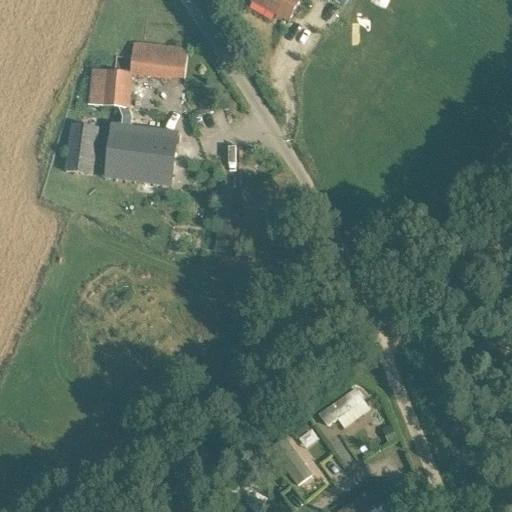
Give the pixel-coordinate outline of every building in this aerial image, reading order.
[(290,23),(294,14),(302,0),(253,0),(252,3),(290,23)] [(131,74),(165,78),(185,80),(189,50),(134,44),(131,74)] [(91,107),(103,108),(106,74),(94,73),(91,107)] [(95,158),(99,128),(73,124),(66,172),(92,176),(95,158)] [(140,176),(168,180),(173,140),(145,136),(145,139),(125,136),(120,171),(140,174),(140,176)] [(219,224),(239,226),(243,194),(223,192),(221,212),(219,224)] [(338,420),(343,428),(371,411),(357,388),(319,412),(328,426),(338,420)] [(290,436),(272,445),(293,487),(311,479),(290,436)] [(371,486),(334,511),(388,511),(389,511),(371,486)]
